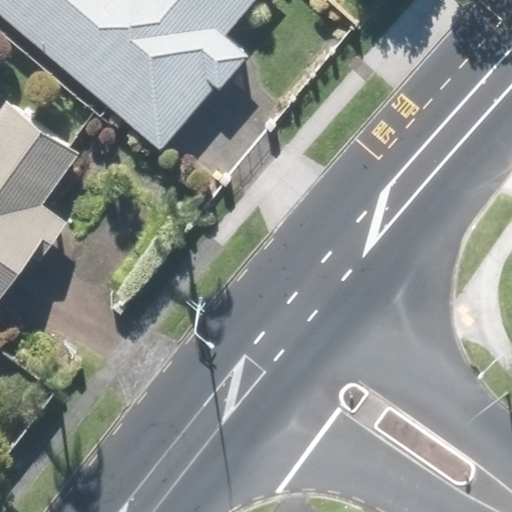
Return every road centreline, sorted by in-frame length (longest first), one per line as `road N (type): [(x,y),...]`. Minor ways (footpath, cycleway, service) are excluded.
road 1 (secondary): [(320,291),(511,86)]
road 2 (tertiary): [(451,511),(236,380)]
road 3 (tertiary): [(320,291),(511,446)]
road 4 (secondary): [(129,511),(236,380)]
road 5 (secondary): [(236,380),(320,291)]
